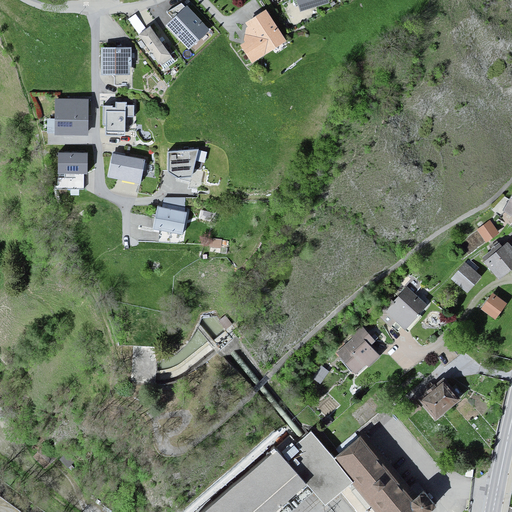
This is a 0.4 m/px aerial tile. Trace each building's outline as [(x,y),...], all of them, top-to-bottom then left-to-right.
[(329,0),(298,0),(302,12),(330,4),(329,0)] [(189,48),(211,30),(190,3),(168,21),(189,48)] [(291,44),(269,8),(246,23),(249,28),(245,44),(242,46),(254,66),(291,44)] [(151,27),(141,37),(159,63),(170,56),(151,27)] [(132,48),(103,48),(102,76),(132,77),(132,48)] [(90,101),(56,100),(56,137),(90,137),(90,101)] [(113,106),(102,106),(102,134),(125,134),(126,116),(134,116),(134,108),(128,108),(128,100),(113,100),(113,106)] [(59,144),(59,164),(89,165),(90,144),(59,144)] [(199,150),(168,151),(169,171),(180,178),(192,177),(199,150)] [(147,159),(113,153),(109,180),(142,186),(147,159)] [(192,215),(160,207),(155,230),(186,238),(192,215)] [(499,234),(490,222),(478,230),(487,242),(499,234)] [(511,270),(511,250),(507,245),(485,264),(501,281),(511,270)] [(483,274),(467,262),(452,280),(468,293),(483,274)] [(428,305),(405,287),(385,313),(408,331),(428,305)] [(507,305),(492,295),(482,310),(497,320),(507,305)] [(377,341),(364,326),(336,351),(357,376),(380,356),(372,346),(377,341)] [(330,372),(321,365),(312,377),(320,383),(330,372)] [(461,399),(444,377),(418,397),(435,419),(461,399)] [(329,504),(353,483),(332,458),(309,433),(302,438),(284,454),(308,481),(329,504)] [(417,501),(359,434),(332,458),(353,483),(377,511),(430,511),(435,508),(437,504),(434,498),(429,495),(422,496),(419,498),(417,501)] [(286,450),(296,440),(292,436),(282,445),(286,450)] [(284,454),(276,445),(201,511),(272,511),(308,481),(284,454)]
